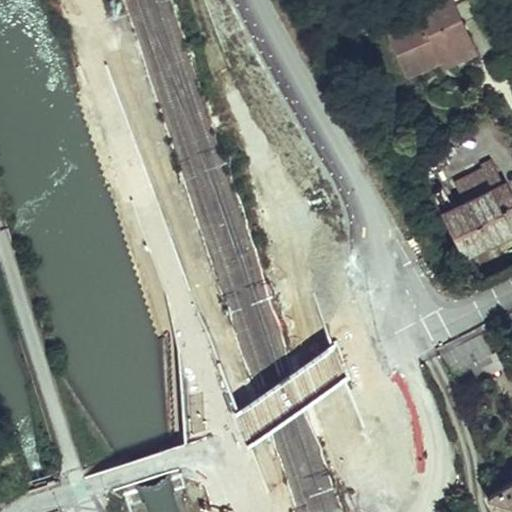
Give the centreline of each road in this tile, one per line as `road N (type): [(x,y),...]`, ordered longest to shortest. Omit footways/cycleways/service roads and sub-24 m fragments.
road 1 (tertiary): [(365,326),(379,286),(377,203),(263,0)]
road 2 (tertiary): [(342,357),(220,439),(31,506)]
road 3 (residential): [(365,326),(424,323),(511,287)]
